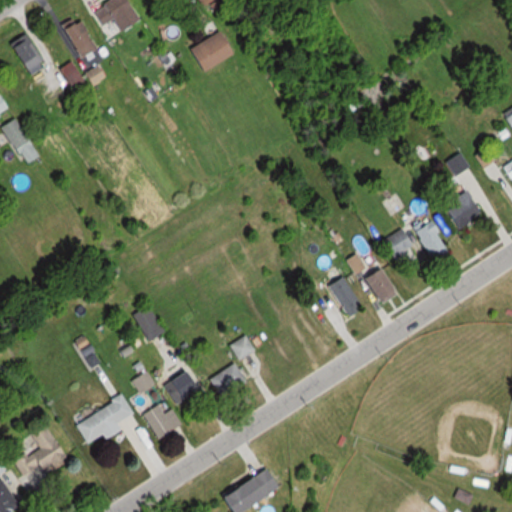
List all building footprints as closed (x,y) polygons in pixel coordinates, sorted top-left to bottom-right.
[(121,37),(139,13),(121,0),(102,0),(91,15),(121,37)] [(75,58),(92,49),(78,18),(60,27),(75,58)] [(184,48),(196,72),(228,56),(216,32),(184,48)] [(6,42),(22,74),(40,66),(24,33),(6,42)] [(114,49),(126,63),(136,55),(125,40),(114,49)] [(56,69),(68,89),(81,82),(68,61),(56,69)] [(101,77),(93,67),(83,74),(90,85),(101,77)] [(0,86),(0,116),(12,111),(0,86)] [(4,126),(29,164),(43,155),(18,116),(4,126)] [(480,166),(489,160),(483,150),(474,155),(480,166)] [(451,175),(466,166),(457,152),(443,161),(451,175)] [(511,158),(498,167),(511,188),(511,158)] [(479,214),(466,189),(445,200),(457,225),(479,214)] [(425,256),(444,247),(430,218),(410,228),(425,256)] [(389,259),(411,245),(400,228),(378,242),(389,259)] [(372,304),(389,295),(375,267),(358,275),(372,304)] [(355,305),(341,276),(326,283),(341,312),(355,305)] [(137,314),(153,341),(168,332),(152,306),(137,314)] [(233,344),(241,359),(259,349),(250,334),(233,344)] [(250,382),(238,363),(212,379),(224,399),(250,382)] [(205,391),(195,370),(165,383),(175,404),(205,391)] [(157,383),(148,372),(136,382),(144,393),(157,383)] [(79,423),(90,442),(137,413),(126,395),(79,423)] [(176,407),(166,412),(163,404),(146,412),(157,439),(184,428),(176,407)] [(69,455),(50,423),(34,433),(41,446),(16,460),(27,479),(69,455)] [(0,473),(8,467),(0,456),(0,473)] [(241,511),(246,511),(285,488),(273,468),(230,495),(241,511)] [(12,511),(22,505),(4,479),(0,481),(0,506),(4,511),(12,511)] [(450,497),(466,504),(470,495),(454,489),(450,497)]
